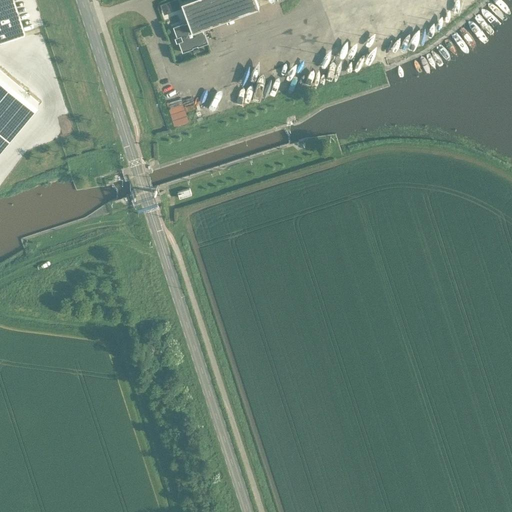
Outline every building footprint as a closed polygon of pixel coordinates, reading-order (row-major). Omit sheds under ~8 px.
[(0,0),(0,40),(23,33),(11,0),(0,0)] [(201,27),(258,6),(256,0),(184,0),(181,1),(188,21),(183,23),(183,22),(173,25),(176,36),(180,35),(182,39),(178,41),(182,51),(192,47),(192,46),(197,45),(197,46),(208,42),(204,31),(203,32),(201,27)] [(143,46),(149,44),(147,36),(141,38),(143,46)] [(12,50),(24,48),(23,37),(11,39),(12,50)] [(0,147),(38,102),(0,70),(0,147)] [(189,187),(177,191),(179,197),(191,193),(189,187)]
